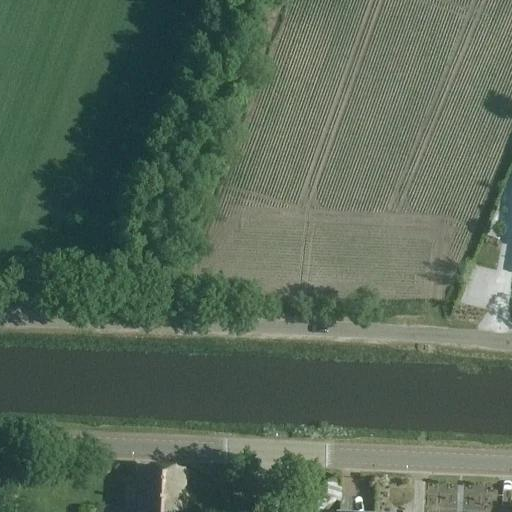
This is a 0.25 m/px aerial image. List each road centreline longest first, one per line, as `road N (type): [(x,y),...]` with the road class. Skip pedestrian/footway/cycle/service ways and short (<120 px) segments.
road 1 (unclassified): [(511,340),(0,316)]
road 2 (tertiary): [(276,454),(0,441)]
road 3 (tertiary): [(511,463),(276,454)]
